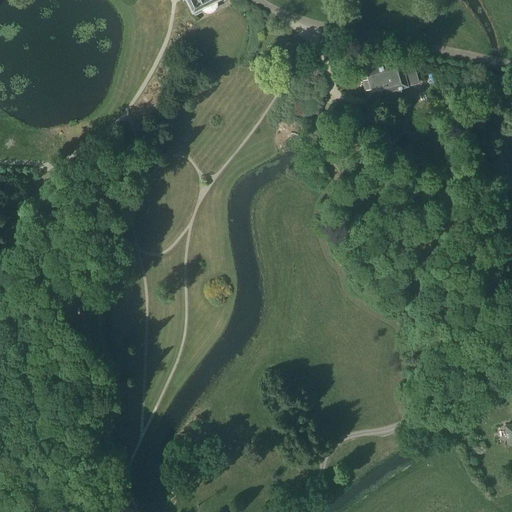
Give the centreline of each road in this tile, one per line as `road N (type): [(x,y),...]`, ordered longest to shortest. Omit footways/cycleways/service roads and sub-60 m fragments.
road 1 (track): [(58,167),(22,208),(7,257),(9,307),(35,398),(6,511)]
road 2 (track): [(446,372),(453,320),(439,267),(343,187)]
road 3 (track): [(343,187),(321,127),(331,84),(306,23)]
